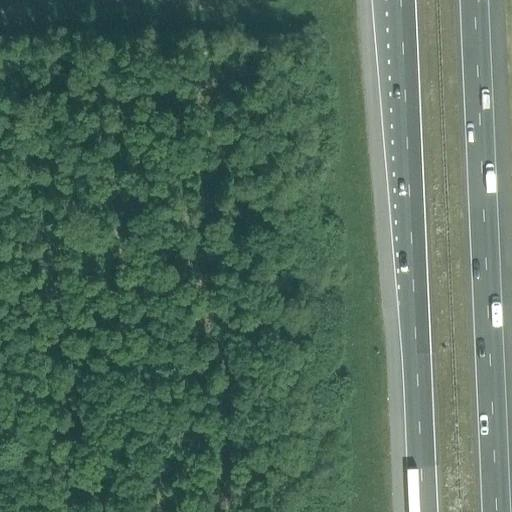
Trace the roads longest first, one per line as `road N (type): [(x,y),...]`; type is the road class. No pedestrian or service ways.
road 1 (motorway): [(399,0),(422,511)]
road 2 (motorway): [(494,511),(472,0)]
